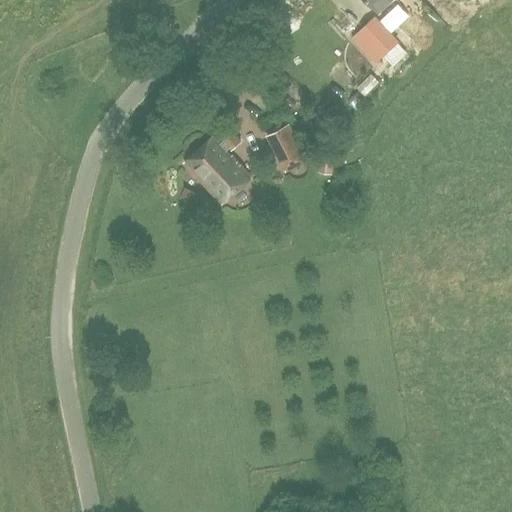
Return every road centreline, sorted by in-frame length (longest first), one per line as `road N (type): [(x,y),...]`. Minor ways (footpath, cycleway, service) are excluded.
road 1 (unclassified): [(91,511),(58,344),(79,200),(115,116),(232,0)]
road 2 (track): [(60,305),(295,252)]
